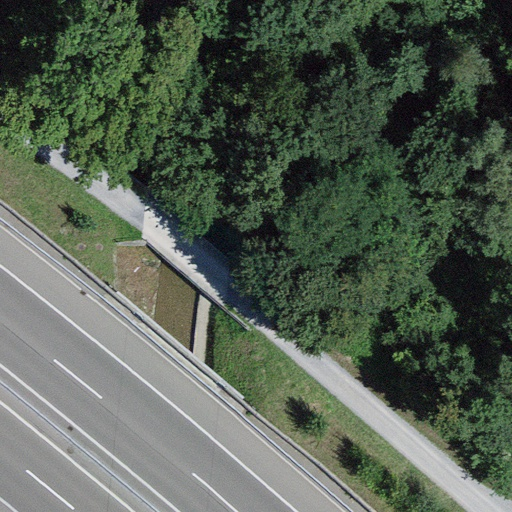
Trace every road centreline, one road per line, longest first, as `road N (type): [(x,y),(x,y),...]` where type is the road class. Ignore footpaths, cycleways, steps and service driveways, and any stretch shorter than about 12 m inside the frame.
road 1 (track): [(494,511),(146,219),(0,109)]
road 2 (motorway): [(252,511),(0,303)]
